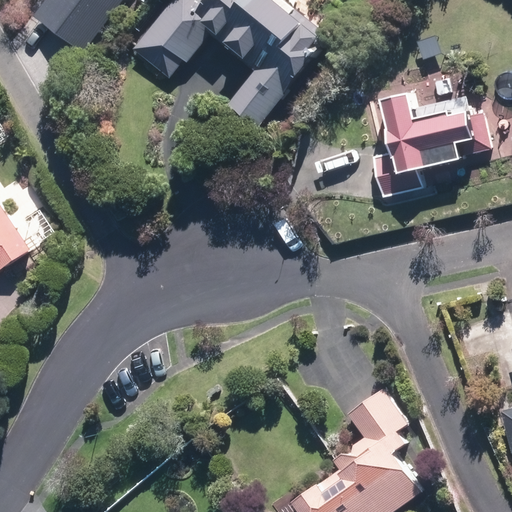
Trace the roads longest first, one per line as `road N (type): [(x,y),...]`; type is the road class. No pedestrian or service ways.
road 1 (residential): [(0,56),(141,295)]
road 2 (residential): [(493,511),(381,272)]
road 3 (residential): [(141,295),(106,327),(0,499)]
road 4 (residential): [(511,241),(381,272)]
road 5 (residential): [(381,272),(252,259)]
